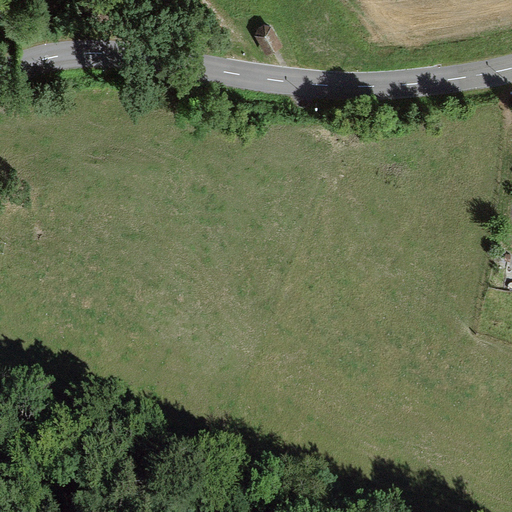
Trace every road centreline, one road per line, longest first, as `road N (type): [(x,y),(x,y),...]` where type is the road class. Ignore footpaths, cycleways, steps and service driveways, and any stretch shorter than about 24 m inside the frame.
road 1 (tertiary): [(0,82),(125,57),(345,82),(511,66)]
road 2 (track): [(227,511),(0,382)]
